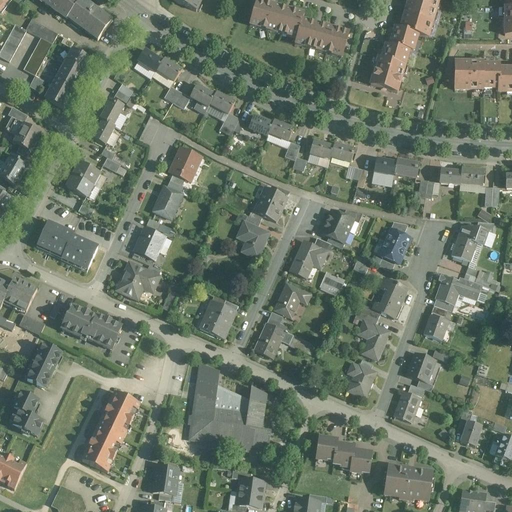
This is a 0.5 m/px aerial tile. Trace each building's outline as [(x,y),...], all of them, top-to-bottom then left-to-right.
[(0,0),(0,12),(9,0),(0,0)] [(80,2),(77,0),(37,0),(66,21),(67,20),(67,19),(80,2)] [(112,23),(81,0),(80,2),(67,19),(67,20),(97,42),(112,23)] [(202,0),(173,0),(172,2),(196,13),(202,0)] [(438,0),(409,0),(405,16),(432,24),(438,0)] [(273,7),(257,2),(250,27),(266,32),(273,7)] [(303,15),(273,7),(266,32),(296,40),(294,46),(295,46),(303,15)] [(318,53),(325,28),(302,21),(304,15),(303,15),(295,46),(318,53)] [(432,24),(405,16),(401,31),(402,31),(402,32),(418,36),(427,39),(432,24)] [(41,40),(23,72),(34,78),(57,36),(31,21),(26,31),(41,40)] [(15,26),(0,53),(0,59),(9,64),(26,33),(15,26)] [(325,28),(318,53),(341,60),(349,35),(325,28)] [(401,31),(395,29),(389,48),(386,47),(382,60),(382,61),(405,67),(411,69),(405,67),(409,52),(413,53),(418,36),(402,32),(402,31),(401,31)] [(73,45),(64,40),(61,45),(70,50),(73,45)] [(91,61),(72,51),(63,68),(82,78),(91,61)] [(162,64),(145,52),(137,63),(155,75),(156,72),(162,64)] [(405,67),(382,61),(382,60),(372,57),(372,58),(378,60),(370,86),(397,94),(405,67)] [(181,73),(164,61),(162,64),(156,72),(174,84),(181,73)] [(483,64),(455,64),(454,92),(482,92),(483,90),(482,90),(482,66),(483,66),(483,64)] [(511,70),(499,70),(499,66),(483,66),(482,66),(482,90),(483,90),(499,90),(499,94),(511,94),(511,70)] [(82,78),(63,68),(45,101),(64,111),(82,78)] [(44,84),(35,78),(29,89),(39,94),(44,84)] [(133,93),(122,86),(118,92),(129,99),(133,93)] [(215,97),(197,87),(190,99),(208,109),(210,107),(215,97)] [(179,93),(170,89),(164,100),(172,104),(179,93)] [(129,99),(118,92),(114,98),(127,105),(130,100),(129,99)] [(190,99),(179,93),(172,104),(184,111),(190,99)] [(234,105),(216,94),(215,97),(210,107),(228,117),(234,105)] [(123,108),(110,101),(100,121),(103,122),(113,128),(123,108)] [(28,118),(12,109),(8,117),(11,119),(24,125),(28,118)] [(232,117),(228,123),(225,121),(219,132),(231,138),(233,132),(239,121),(232,117)] [(273,126),(253,118),(248,130),(267,138),(269,136),(273,126)] [(24,125),(11,119),(11,120),(14,122),(9,131),(8,131),(6,133),(10,135),(10,134),(17,138),(13,145),(30,154),(41,134),(24,125)] [(244,124),(239,121),(233,132),(239,135),(244,124)] [(103,122),(93,140),(105,147),(115,129),(113,128),(103,122)] [(293,131),(274,123),(273,126),(269,136),(288,143),(293,131)] [(333,149),(313,143),(309,156),(329,162),(330,159),(333,149)] [(300,148),(294,146),(290,157),(296,159),(300,148)] [(354,152),(334,146),(333,149),(330,159),(350,165),(354,152)] [(200,158),(181,150),(170,175),(172,177),(184,182),(188,184),(200,158)] [(114,156),(104,151),(101,156),(107,160),(111,162),(114,156)] [(19,163),(11,158),(0,176),(0,178),(16,188),(27,169),(18,164),(19,163)] [(296,159),(292,170),(303,173),(307,163),(296,159)] [(111,162),(107,160),(102,168),(116,175),(120,167),(111,162)] [(396,165),(376,161),(373,174),(393,178),(394,177),(396,165)] [(419,166),(397,162),(396,165),(394,177),(416,181),(419,166)] [(99,175),(80,164),(73,177),(92,187),(99,175)] [(354,169),(351,180),(358,182),(361,171),(354,169)] [(358,182),(357,188),(363,189),(367,173),(361,171),(358,182)] [(483,173),(461,171),(461,174),(460,186),(482,188),(483,173)] [(461,174),(441,172),(439,185),(460,187),(460,186),(461,174)] [(92,187),(73,177),(67,189),(86,200),(92,187)] [(184,182),(172,177),(170,183),(182,188),(184,182)] [(182,188),(170,183),(167,189),(181,196),(184,189),(182,188)] [(427,184),(420,183),(418,199),(425,200),(427,184)] [(439,185),(427,184),(425,200),(431,201),(432,196),(438,197),(439,185)] [(167,189),(164,188),(152,213),(171,222),(183,196),(181,196),(167,189)] [(289,193),(277,189),(275,194),(287,199),(289,193)] [(275,194),(265,190),(259,202),(281,212),(287,199),(275,194)] [(492,190),(485,190),(484,208),(491,208),(492,190)] [(499,190),(492,190),(491,208),(498,209),(499,190)] [(2,196),(0,194),(0,211),(4,215),(5,215),(13,203),(2,196)] [(281,212),(259,202),(254,214),(262,218),(276,224),(281,212)] [(93,212),(82,206),(78,213),(89,219),(93,212)] [(362,215),(350,213),(346,211),(343,218),(353,222),(353,223),(358,225),(362,215)] [(479,217),(489,222),(492,216),(481,211),(479,217)] [(254,214),(251,212),(248,218),(260,224),(262,218),(254,214)] [(343,218),(331,212),(326,224),(348,234),(353,223),(353,222),(343,218)] [(248,218),(247,218),(244,224),(257,230),(260,224),(248,218)] [(160,226),(149,221),(146,227),(158,232),(160,226)] [(257,230),(244,224),(237,239),(246,244),(242,254),(257,261),(268,235),(257,230)] [(348,234),(326,224),(321,235),(329,239),(343,245),(348,234)] [(408,227),(393,224),(390,231),(403,237),(408,227)] [(63,258),(72,238),(73,236),(47,225),(37,247),(63,258)] [(494,226),(477,225),(477,231),(480,231),(487,234),(492,236),(494,226)] [(477,231),(461,229),(458,239),(476,245),(482,247),(487,234),(480,231),(477,231)] [(165,239),(145,230),(134,253),(154,262),(165,239)] [(403,237),(390,231),(385,243),(405,252),(410,240),(403,237)] [(72,238),(63,258),(62,260),(87,272),(97,250),(72,238)] [(343,245),(329,239),(326,244),(331,246),(342,251),(344,245),(343,245)] [(476,245),(458,239),(455,248),(456,248),(453,257),(452,257),(451,258),(470,264),(470,263),(469,263),(475,245),(476,246),(476,245)] [(326,244),(317,240),(313,247),(328,254),(331,246),(326,244)] [(405,252),(385,243),(379,257),(399,266),(405,252)] [(312,250),(302,245),(290,273),(306,281),(312,267),(320,270),(328,254),(313,247),(312,250)] [(370,264),(358,259),(353,271),(365,277),(370,264)] [(394,267),(381,261),(378,268),(391,274),(394,267)] [(146,273),(129,265),(117,293),(137,302),(145,285),(154,289),(159,279),(158,278),(146,273)] [(161,273),(149,267),(146,273),(158,278),(161,273)] [(479,273),(468,269),(465,276),(477,280),(479,273)] [(336,278),(326,274),(320,289),(338,297),(344,282),(337,279),(337,278),(336,278)] [(477,280),(465,276),(463,282),(474,286),(475,286),(477,280)] [(474,286),(463,282),(462,285),(443,278),(443,279),(444,279),(436,301),(435,301),(436,302),(454,308),(454,307),(458,296),(476,303),(477,303),(483,305),(486,297),(479,295),(482,288),(481,288),(475,286),(474,286)] [(10,288),(0,283),(0,310),(4,303),(26,314),(37,292),(14,280),(10,288)] [(407,290),(383,280),(378,290),(386,293),(380,306),(376,305),(373,311),(373,312),(380,315),(393,321),(407,290)] [(310,297),(286,286),(274,313),(291,320),(299,303),(306,306),(310,297)] [(238,308),(225,302),(223,308),(235,314),(238,308)] [(454,308),(436,302),(433,308),(447,313),(452,314),(454,308)] [(223,308),(216,305),(208,322),(204,320),(199,330),(223,341),(235,314),(223,308)] [(373,311),(361,306),(358,312),(378,321),(380,315),(373,312),(373,311)] [(59,309),(54,307),(49,318),(54,320),(59,309)] [(88,340),(96,319),(89,316),(90,315),(84,312),(83,313),(73,308),(68,319),(67,318),(61,330),(87,342),(88,340)] [(447,313),(433,308),(431,315),(444,319),(447,313)] [(378,321),(358,312),(354,320),(363,324),(364,322),(375,327),(378,321)] [(282,319),(272,314),(269,320),(280,325),(282,319)] [(45,327),(24,317),(19,327),(40,338),(45,327)] [(96,319),(88,340),(112,352),(117,340),(117,339),(121,329),(111,324),(111,323),(105,320),(105,321),(97,317),(96,319)] [(449,323),(430,317),(427,326),(428,326),(425,336),(424,335),(423,336),(442,342),(441,342),(447,324),(448,324),(449,323)] [(280,325),(269,320),(266,326),(277,331),(280,325)] [(375,327),(364,322),(363,324),(359,334),(369,339),(362,356),(377,362),(389,334),(375,327)] [(288,329),(280,325),(277,331),(285,334),(288,329)] [(17,329),(11,326),(9,332),(14,335),(17,329)] [(266,327),(254,352),(254,353),(273,361),(281,343),(288,347),(289,347),(292,338),(293,337),(287,335),(287,334),(286,334),(285,334),(277,331),(266,326),(266,327)] [(315,348),(292,338),(289,347),(311,357),(315,348)] [(43,347),(27,382),(45,391),(61,356),(43,347)] [(449,358),(435,352),(432,359),(446,364),(449,358)] [(435,362),(415,355),(415,356),(416,356),(408,378),(407,378),(407,379),(419,383),(426,386),(427,385),(426,384),(434,363),(435,363),(435,362)] [(373,367),(362,362),(359,367),(370,372),(373,367)] [(370,372),(359,367),(359,369),(352,366),(348,376),(354,378),(348,393),(364,400),(376,375),(370,372)] [(219,374),(200,367),(188,440),(267,450),(270,429),(264,428),(268,396),(252,389),(250,402),(218,388),(219,374)] [(13,376),(0,369),(0,380),(9,385),(13,376)] [(426,386),(419,383),(416,389),(424,392),(431,394),(433,388),(427,385),(426,386)] [(0,387),(0,395),(7,399),(11,392),(2,387),(0,387)] [(416,389),(411,387),(408,394),(421,399),(424,392),(416,389)] [(116,394),(99,428),(126,441),(143,407),(116,394)] [(421,401),(402,394),(399,403),(400,404),(397,413),(396,412),(396,413),(414,420),(414,419),(413,419),(420,401),(421,401)] [(39,403),(21,395),(13,410),(19,413),(12,427),(37,439),(44,425),(31,419),(39,403)] [(472,416),(463,413),(457,430),(464,432),(467,423),(470,424),(472,416)] [(470,424),(467,423),(464,432),(460,444),(475,449),(482,428),(470,424)] [(507,429),(494,425),(492,431),(504,436),(507,429)] [(126,441),(99,428),(83,461),(110,474),(126,441)] [(511,456),(511,441),(503,438),(496,435),(493,445),(500,448),(496,459),(509,464),(511,456)] [(337,442),(319,439),(316,461),(326,462),(326,461),(334,462),(336,446),(337,446),(337,442)] [(337,446),(336,446),(334,462),(333,466),(341,467),(341,469),(351,470),(353,452),(354,452),(354,448),(337,446)] [(354,452),(353,452),(351,470),(350,474),(360,475),(360,474),(369,475),(371,455),(354,452)] [(15,462),(4,457),(3,459),(0,457),(0,484),(4,486),(5,484),(9,486),(7,489),(14,492),(26,467),(20,464),(19,467),(14,464),(15,462)] [(163,469),(156,468),(154,482),(177,485),(178,472),(163,469)] [(432,474),(417,472),(417,473),(403,471),(403,470),(388,468),(384,497),(392,498),(392,497),(399,498),(399,501),(413,503),(413,500),(420,501),(420,502),(428,503),(432,474)] [(250,476),(233,473),(232,480),(240,482),(240,481),(250,482),(250,476)] [(250,482),(240,481),(240,482),(239,494),(262,498),(264,484),(250,482)] [(177,485),(154,482),(152,495),(159,496),(173,498),(175,498),(177,485)] [(82,498),(61,488),(51,508),(57,511),(85,511),(86,510),(82,498)] [(262,498),(239,494),(237,507),(246,509),(261,511),(262,498)] [(470,495),(462,494),(459,511),(471,511),(474,495),(470,494),(470,495)] [(480,496),(474,495),(471,511),(483,511),(485,499),(480,498),(480,496)] [(327,499),(309,497),(308,502),(320,504),(320,505),(326,505),(327,499)] [(308,502),(297,501),(296,507),(295,507),(294,511),(318,511),(320,505),(320,504),(308,502)]
